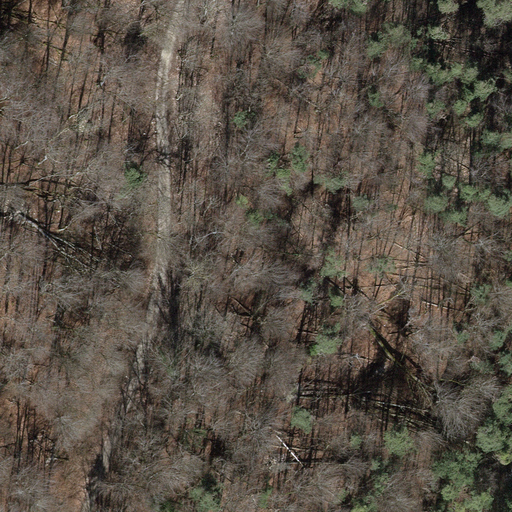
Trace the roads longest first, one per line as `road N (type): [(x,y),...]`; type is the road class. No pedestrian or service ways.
road 1 (track): [(86,511),(161,281),(197,203),(211,95),(284,0)]
road 2 (track): [(189,0),(160,78),(161,281)]
